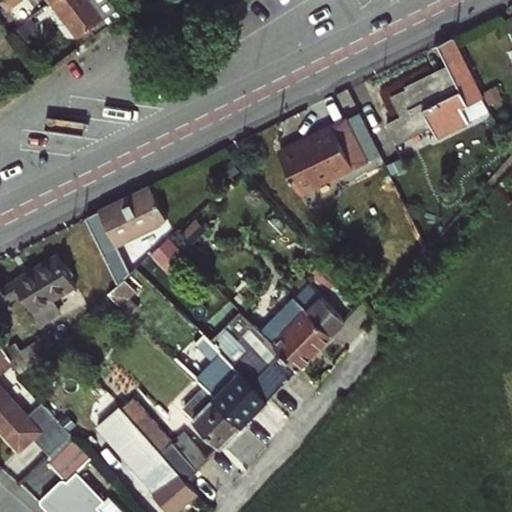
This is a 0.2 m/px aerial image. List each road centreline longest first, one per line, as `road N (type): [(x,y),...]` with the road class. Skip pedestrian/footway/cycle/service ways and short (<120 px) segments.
road 1 (residential): [(0,236),(484,0)]
road 2 (residential): [(423,0),(0,205)]
road 3 (residential): [(225,511),(374,350)]
